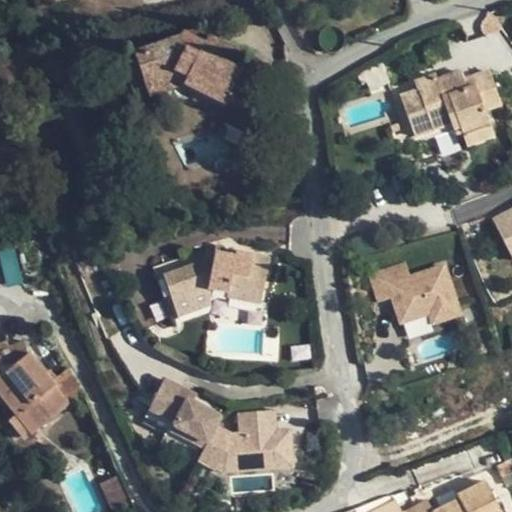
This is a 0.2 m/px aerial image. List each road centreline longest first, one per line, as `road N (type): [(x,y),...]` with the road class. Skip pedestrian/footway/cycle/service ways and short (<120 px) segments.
road 1 (residential): [(484,0),(411,24),(312,76),(331,322),(353,471),(346,487),(295,511)]
road 2 (residential): [(156,511),(138,494),(62,330),(25,300),(0,295)]
